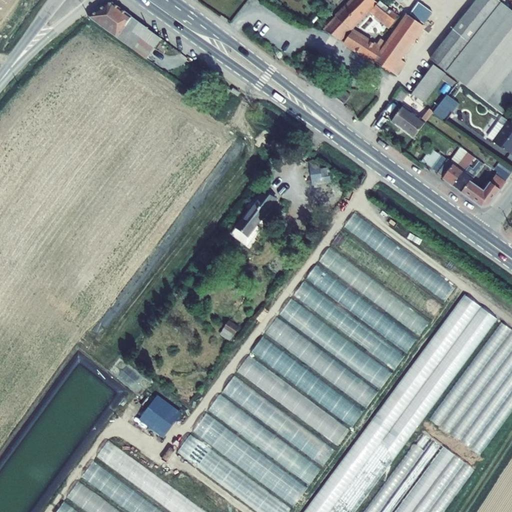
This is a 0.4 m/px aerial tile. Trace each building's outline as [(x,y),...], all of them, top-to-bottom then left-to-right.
[(327,39),(340,48),(376,8),(367,0),(362,0),(326,38),(327,39)] [(511,128),(511,14),(494,0),(471,0),(424,62),(511,128)] [(110,1),(88,17),(147,59),(162,41),(110,1)] [(410,16),(427,23),(432,11),(416,3),(410,16)] [(400,23),(384,11),(378,20),(394,32),(400,23)] [(410,19),(405,26),(381,55),(354,39),(346,51),(396,81),(404,71),(398,67),(426,32),(410,19)] [(394,32),(378,20),(374,25),(391,36),(394,32)] [(431,106),(450,83),(436,72),(418,95),(431,106)] [(221,92),(228,96),(231,91),(224,87),(221,92)] [(442,109),(437,116),(436,117),(448,126),(454,118),(442,109)] [(417,142),(428,127),(406,112),(395,127),(417,142)] [(511,129),(510,128),(496,146),(511,159),(511,129)] [(328,180),(328,167),(320,168),(320,160),(309,160),(310,180),(328,180)] [(447,166),(441,162),(433,173),(439,178),(447,166)] [(454,171),(447,166),(439,178),(446,182),(454,171)] [(511,171),(504,166),(496,176),(509,184),(511,180),(511,171)] [(491,172),(484,167),(480,173),(487,179),(491,172)] [(273,203),(294,178),(282,169),(255,204),(256,204),(266,212),(273,203)] [(454,190),(464,175),(456,169),(454,171),(446,182),(445,184),(454,190)] [(463,196),(473,182),(464,175),(454,190),(463,196)] [(478,187),(483,180),(478,175),(473,182),(463,196),(484,212),(490,210),(509,184),(496,176),(493,181),(495,183),(488,194),(485,192),(478,187)] [(495,183),(493,181),(485,192),(488,194),(495,183)] [(278,207),(273,203),(266,212),(256,204),(249,213),(265,224),(278,207)] [(302,283),(295,296),(312,305),(314,302),(303,296),(305,293),(311,296),(314,289),(302,283)] [(360,511),(491,313),(457,291),(310,511),(360,511)] [(290,314),(293,326),(300,324),(297,313),(300,312),(298,301),(283,304),(285,315),(290,314)] [(219,335),(230,342),(239,326),(228,319),(219,335)] [(430,422),(481,455),(511,409),(511,330),(498,321),(430,422)] [(158,396),(140,421),(165,438),(182,413),(158,396)] [(441,511),(472,467),(421,432),(365,511),(441,511)] [(282,481),(275,491),(295,505),(305,490),(284,474),(280,480),(282,481)] [(246,502),(261,511),(287,511),(290,509),(275,498),(270,505),(262,499),(260,503),(250,496),(246,502)]
